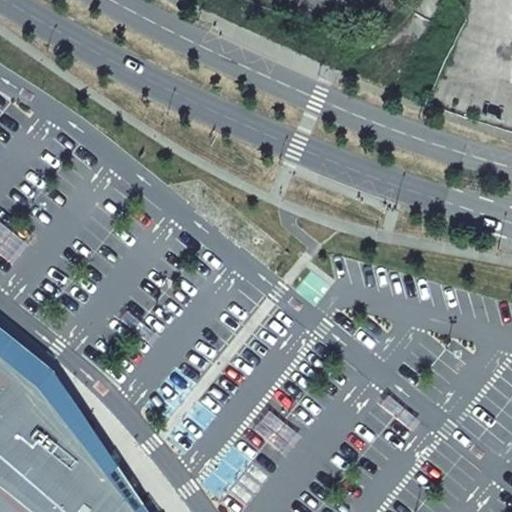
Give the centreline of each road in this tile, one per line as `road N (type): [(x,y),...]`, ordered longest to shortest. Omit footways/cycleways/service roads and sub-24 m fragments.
road 1 (primary): [(7,0),(184,97),(478,214)]
road 2 (primary): [(511,167),(317,99),(113,0)]
